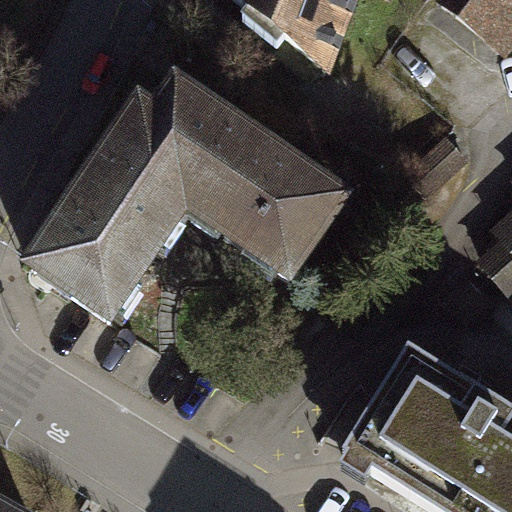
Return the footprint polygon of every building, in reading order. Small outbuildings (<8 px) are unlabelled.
[(365,0),(211,0),(211,1),(281,50),(333,89),(365,0)] [(511,0),(440,0),(436,5),(500,57),(511,42),(511,0)] [(136,115),(23,282),(113,343),(167,264),(184,238),(211,255),(287,307),(347,218),(168,97),(149,124),(136,115)] [(462,161),(443,136),(398,170),(418,195),(462,161)] [(511,186),(508,190),(511,194),(511,217),(491,238),(503,251),(482,271),(511,302),(511,186)] [(511,511),(511,420),(411,358),(347,462),(351,464),(343,477),(364,490),(371,479),(424,511),(511,511)]
